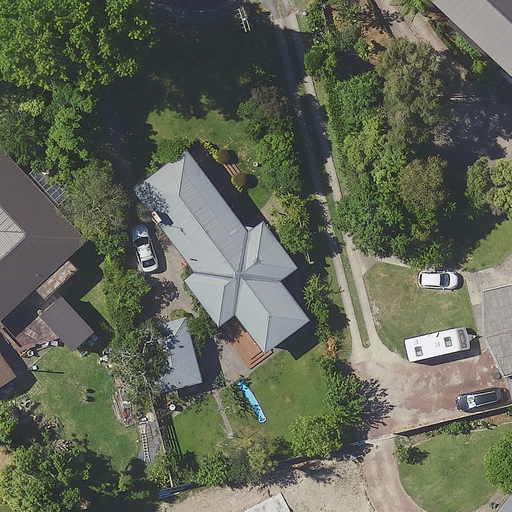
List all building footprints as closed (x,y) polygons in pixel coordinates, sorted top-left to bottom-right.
[(511,0),(435,0),(511,73),(511,0)] [(97,253),(11,148),(0,156),(0,394),(84,326),(53,289),(97,253)] [(261,239),(196,157),(144,197),(208,278),(182,298),(217,343),(246,320),(279,363),(324,328),(291,286),(307,274),(273,230),(261,239)] [(511,298),(491,302),(509,415),(511,414),(511,298)] [(212,382),(193,326),(148,341),(166,397),(212,382)]
